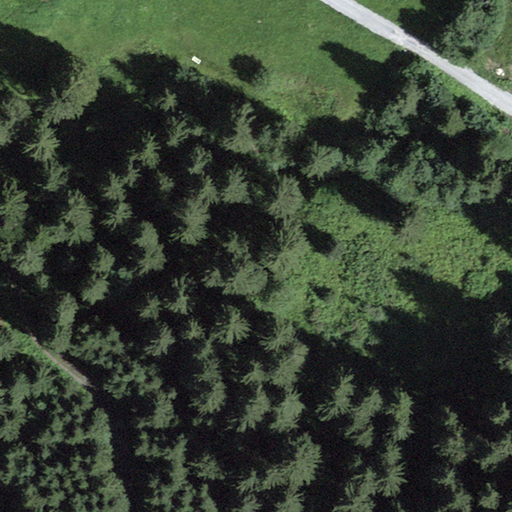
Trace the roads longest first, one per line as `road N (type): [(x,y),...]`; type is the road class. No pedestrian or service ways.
road 1 (track): [(0,236),(40,337),(90,385),(116,424),(134,511)]
road 2 (track): [(340,0),(511,101)]
